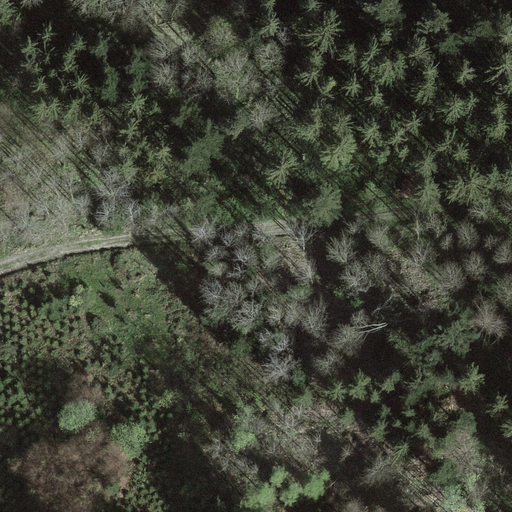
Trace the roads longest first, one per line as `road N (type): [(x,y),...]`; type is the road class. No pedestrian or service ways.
road 1 (track): [(0,267),(55,246),(421,211),(511,194)]
road 2 (track): [(11,0),(69,21),(173,39)]
